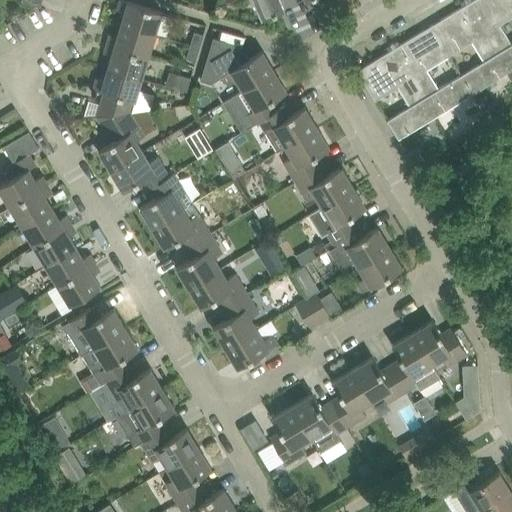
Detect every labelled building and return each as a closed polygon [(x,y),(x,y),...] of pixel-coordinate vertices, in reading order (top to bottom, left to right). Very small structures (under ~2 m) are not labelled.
[(125,11),(121,24),(155,34),(162,12),(124,0),(121,10),(125,11)] [(253,0),(262,19),(284,9),(280,0),(253,0)] [(511,0),(473,0),(468,3),(509,71),(511,69),(511,43),(500,24),(511,16),(511,0)] [(468,3),(431,25),(450,55),(472,41),(484,60),(461,74),(462,76),(464,78),(473,93),(507,72),(509,71),(468,3)] [(114,35),(111,45),(149,56),(155,34),(121,24),(118,36),(114,35)] [(431,25),(395,48),(436,115),(473,93),(464,78),(462,76),(461,74),(438,88),(427,69),(450,55),(431,25)] [(199,49),(203,35),(194,33),(190,46),(199,49)] [(262,51),(245,61),(234,44),(224,40),(213,37),(200,80),(212,83),(223,76),(228,84),(236,79),(243,90),(275,71),(262,51)] [(112,55),(108,68),(142,78),(149,56),(111,45),(108,54),(112,55)] [(190,46),(187,58),(196,61),(199,49),(190,46)] [(436,115),(395,48),(357,71),(375,100),(399,86),(410,105),(387,120),(399,138),(436,115)] [(105,91),(97,116),(131,111),(134,100),(135,100),(138,91),(142,78),(108,68),(104,80),(101,79),(98,89),(105,91)] [(243,90),(228,98),(247,129),(259,121),(280,108),(275,98),(287,91),(275,71),(243,90)] [(177,90),(181,77),(169,73),(165,87),(177,90)] [(186,93),(190,80),(181,77),(177,90),(186,93)] [(134,100),(131,111),(145,110),(151,109),(155,96),(138,91),(135,100),(134,100)] [(241,133),(247,129),(228,98),(222,102),(241,133)] [(498,103),(485,111),(491,121),(504,113),(498,103)] [(280,108),(259,121),(277,151),(285,146),(317,127),(305,107),(292,114),(286,104),(280,108)] [(131,111),(145,135),(157,128),(145,110),(131,111)] [(99,150),(111,170),(143,150),(137,140),(145,135),(131,111),(97,116),(113,142),(99,150)] [(482,112),(472,118),(478,128),(489,122),(488,122),(482,112)] [(284,162),(296,181),(323,165),(317,155),(330,147),(317,127),(285,146),(292,157),(284,162)] [(201,129),(185,138),(198,160),(213,151),(201,129)] [(228,142),(215,150),(232,178),(246,170),(228,142)] [(415,148),(407,153),(415,167),(423,162),(415,148)] [(136,183),(142,192),(169,175),(157,156),(149,161),(143,150),(111,170),(123,190),(136,183)] [(0,185),(0,189),(10,206),(44,186),(39,178),(36,180),(29,169),(36,165),(29,153),(5,167),(12,178),(0,185)] [(316,196),(322,206),(354,187),(342,167),(329,174),(323,165),(296,181),(308,201),(316,196)] [(153,200),(140,207),(153,227),(184,207),(192,203),(186,192),(174,173),(169,175),(147,189),(147,190),(148,191),(153,200)] [(10,206),(22,226),(53,207),(46,196),(49,194),(44,186),(10,206)] [(322,206),(310,213),(322,233),(326,231),(332,241),(358,226),(352,216),(353,215),(366,207),(354,187),(322,206)] [(184,207),(153,227),(165,247),(177,240),(183,250),(211,233),(199,213),(192,203),(184,207)] [(262,204),(253,209),(259,218),(267,213),(262,204)] [(22,226),(34,245),(68,225),(63,217),(60,219),(53,207),(22,226)] [(34,245),(46,265),(77,246),(70,235),(73,233),(68,225),(34,245)] [(358,226),(332,241),(335,246),(339,253),(333,256),(344,275),(358,266),(390,247),(378,227),(366,235),(364,236),(358,226)] [(177,267),(189,287),(221,268),(214,257),(223,252),(211,233),(183,250),(189,259),(177,267)] [(278,233),(270,238),(276,246),(283,241),(278,233)] [(332,241),(324,246),(327,251),(335,246),(332,241)] [(268,242),(255,249),(272,279),(285,271),(268,242)] [(46,265),(58,284),(92,264),(87,256),(83,258),(77,246),(46,265)] [(390,247),(358,266),(365,277),(357,282),(363,291),(403,267),(390,247)] [(312,248),(295,257),(301,267),(317,258),(312,248)] [(92,264),(58,284),(70,304),(101,286),(94,274),(97,272),(92,264)] [(292,274),(302,290),(315,281),(306,266),(292,274)] [(220,309),(247,293),(235,273),(227,278),(221,268),(189,287),(201,307),(220,296),(226,306),(220,309)] [(40,269),(31,275),(35,281),(44,275),(40,269)] [(315,281),(302,290),(306,297),(316,291),(316,292),(320,290),(315,282),(315,281)] [(316,292),(306,298),(320,321),(330,315),(324,305),(321,300),(316,292)] [(214,327),(226,347),(257,328),(251,317),(259,313),(247,293),(220,309),(220,310),(226,306),(232,316),(214,327)] [(321,300),(330,315),(341,308),(332,293),(321,300)] [(310,327),(320,321),(306,298),(296,304),(297,305),(310,327)] [(0,303),(0,319),(9,314),(3,302),(0,303)] [(68,322),(63,325),(81,356),(83,355),(126,328),(114,308),(100,316),(96,319),(90,310),(95,307),(96,306),(95,306),(68,322)] [(433,320),(413,332),(432,364),(443,358),(448,366),(467,354),(451,326),(450,327),(453,333),(444,339),(433,320)] [(0,323),(0,344),(3,349),(11,345),(5,333),(0,323)] [(126,328),(83,355),(101,385),(105,382),(126,370),(131,367),(132,366),(132,365),(131,366),(126,369),(120,359),(125,356),(126,356),(139,348),(126,328)] [(257,328),(226,347),(238,367),(278,343),(272,334),(264,339),(257,328)] [(417,385),(420,390),(440,378),(432,364),(413,332),(393,345),(404,363),(394,369),(391,363),(390,363),(407,391),(417,385)] [(373,357),(353,369),(372,401),(383,394),(388,402),(407,391),(390,363),(390,364),(393,369),(384,375),(373,357)] [(479,415),(477,364),(462,364),(463,397),(452,397),(453,416),(479,415)] [(125,397),(131,407),(163,388),(151,368),(132,379),(126,370),(105,382),(117,402),(125,397)] [(344,400),(334,405),(347,427),(367,415),(362,407),(372,401),(353,369),(333,381),(344,400)] [(24,375),(11,382),(17,393),(30,386),(24,375)] [(131,407),(117,416),(135,446),(141,442),(169,426),(168,425),(167,426),(163,429),(157,419),(162,416),(175,408),(163,388),(131,407)] [(313,393),(293,405),(312,437),(321,452),(341,439),(337,433),(347,427),(334,405),(333,406),(324,412),(321,407),(313,393)] [(312,437),(293,405),(272,418),(284,436),(274,442),(271,436),(270,436),(287,464),(307,452),(302,444),(312,437)] [(237,428),(250,449),(266,439),(253,418),(237,428)] [(161,457),(168,467),(200,448),(187,428),(169,439),(163,430),(169,426),(141,442),(153,462),(161,457)] [(62,428),(50,435),(59,449),(70,442),(62,428)] [(70,446),(53,456),(59,466),(76,456),(70,446)] [(166,483),(178,502),(205,486),(205,485),(199,489),(193,479),(212,468),(200,448),(168,467),(174,478),(166,483)] [(468,481),(454,490),(467,511),(474,511),(481,508),(510,490),(499,471),(472,488),(468,481)] [(205,486),(178,502),(183,511),(229,511),(236,508),(224,488),(211,496),(210,496),(206,499),(200,490),(205,487),(206,486),(205,486)] [(511,511),(511,492),(510,490),(481,508),(482,511),(511,511)] [(306,502),(292,511),(311,511),(312,511),(306,502)]
